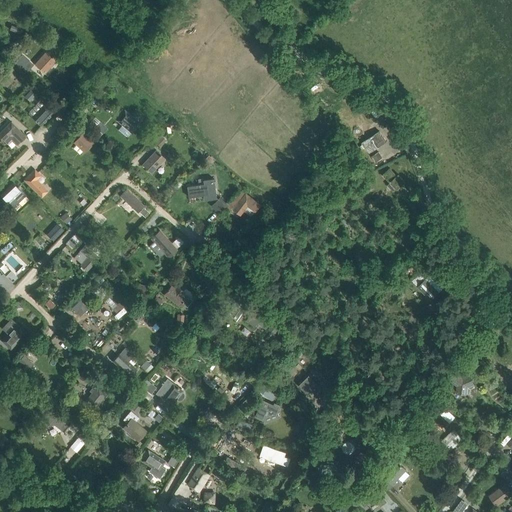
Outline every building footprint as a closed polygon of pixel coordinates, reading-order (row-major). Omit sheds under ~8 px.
[(36,65),(46,73),(59,58),(54,54),(50,50),(36,65)] [(15,62),(26,72),(33,64),(22,54),(15,62)] [(36,94),(31,90),(25,96),(30,100),(36,94)] [(45,103),(32,116),(32,117),(41,126),(54,112),(45,103)] [(116,120),(132,133),(141,123),(139,122),(139,121),(139,120),(138,119),(137,118),(137,117),(135,117),(134,117),(133,117),(125,109),(116,120)] [(0,131),(0,137),(6,144),(11,139),(17,145),(26,136),(11,121),(0,131)] [(95,127),(102,133),(108,128),(100,121),(95,127)] [(363,142),(369,152),(386,141),(379,131),(363,142)] [(73,142),(84,153),(94,143),(83,132),(73,142)] [(161,136),(155,142),(160,146),(166,140),(161,136)] [(102,142),(96,150),(100,153),(106,146),(102,142)] [(142,164),(151,173),(165,158),(156,149),(142,164)] [(372,156),(376,161),(382,157),(379,152),(372,156)] [(209,156),(205,160),(211,166),(215,161),(209,156)] [(388,166),(382,172),(389,179),(390,178),(397,185),(395,186),(401,192),(406,187),(400,181),(403,178),(397,172),(395,173),(388,166)] [(24,180),(41,198),(48,191),(37,180),(41,175),(35,169),(24,180)] [(203,179),(198,180),(199,184),(186,186),(187,196),(203,194),(204,199),(215,198),(213,179),(203,180),(203,179)] [(13,182),(0,194),(8,203),(21,191),(13,182)] [(119,195),(137,212),(144,205),(126,188),(119,195)] [(246,193),(234,209),(241,214),(248,205),(256,211),(261,205),(246,193)] [(221,213),(229,203),(219,195),(211,205),(221,213)] [(411,195),(406,199),(412,205),(416,201),(411,195)] [(140,212),(145,217),(149,213),(144,208),(140,212)] [(65,212),(60,217),(66,224),(72,219),(65,212)] [(46,233),(53,241),(64,230),(57,222),(46,233)] [(151,238),(168,257),(177,249),(160,229),(151,238)] [(80,250),(74,257),(81,263),(80,265),(86,271),(99,257),(84,244),(79,250),(80,250)] [(420,273),(412,280),(417,286),(430,301),(440,291),(426,277),(425,278),(420,273)] [(139,283),(137,292),(146,295),(148,286),(139,283)] [(181,303),(186,307),(192,299),(186,297),(183,294),(184,292),(177,286),(175,288),(171,285),(164,294),(179,306),(181,303)] [(109,297),(105,300),(113,308),(113,307),(118,312),(121,309),(130,300),(117,287),(108,296),(109,297)] [(157,296),(153,302),(159,306),(163,300),(157,296)] [(49,299),(44,304),(50,310),(55,305),(49,299)] [(427,306),(433,313),(439,307),(433,301),(427,306)] [(265,313),(262,317),(254,311),(247,320),(255,326),(258,322),(266,328),(270,323),(273,319),(265,313)] [(275,335),(284,322),(278,317),(268,330),(275,335)] [(83,324),(77,329),(82,335),(88,330),(83,324)] [(1,340),(10,349),(25,334),(16,325),(1,340)] [(36,361),(44,352),(31,341),(27,347),(30,350),(27,353),(36,361)] [(130,377),(137,369),(129,361),(134,355),(125,347),(113,361),(130,377)] [(150,374),(155,368),(146,359),(140,365),(150,374)] [(457,386),(456,393),(467,394),(471,397),(478,386),(474,384),(470,373),(463,376),(458,372),(457,374),(453,371),(447,378),(451,381),(451,382),(457,386)] [(297,383),(308,395),(320,384),(309,372),(297,383)] [(144,390),(150,394),(156,387),(150,382),(144,390)] [(183,393),(182,392),(184,391),(173,382),(162,397),(172,406),(177,400),(178,400),(179,400),(180,400),(181,400),(182,400),(183,399),(183,398),(184,398),(184,397),(184,396),(184,395),(184,394),(183,393)] [(85,401),(91,405),(95,409),(108,393),(104,390),(98,385),(85,401)] [(244,413),(259,401),(253,394),(238,405),(244,413)] [(127,404),(136,412),(145,402),(136,395),(127,404)] [(262,401),(255,416),(262,419),(277,413),(280,407),(274,404),(273,405),(262,401)] [(55,424),(62,431),(67,424),(51,409),(39,422),(46,428),(48,425),(55,424)] [(127,423),(123,427),(138,440),(146,431),(135,422),(139,417),(130,410),(123,419),(127,423)] [(439,448),(447,439),(448,438),(436,428),(427,437),(439,448)] [(70,447),(77,452),(91,436),(84,430),(70,447)] [(152,443),(149,450),(155,452),(158,446),(152,443)] [(152,467),(150,471),(160,477),(166,469),(161,466),(164,461),(148,450),(142,460),(152,467)] [(367,457),(361,451),(354,461),(360,465),(367,457)] [(172,456),(167,463),(172,466),(177,459),(172,456)] [(384,476),(392,484),(406,470),(398,461),(384,476)] [(258,483),(266,481),(263,465),(255,466),(258,483)] [(187,485),(200,492),(211,475),(198,467),(187,485)] [(214,476),(223,481),(227,475),(218,470),(214,476)] [(320,479),(317,485),(322,488),(325,482),(320,479)] [(489,495),(497,506),(511,494),(511,480),(507,484),(506,482),(489,495)] [(378,487),(370,492),(374,498),(382,493),(378,487)] [(359,501),(364,507),(372,500),(366,494),(360,500),(359,501)]
